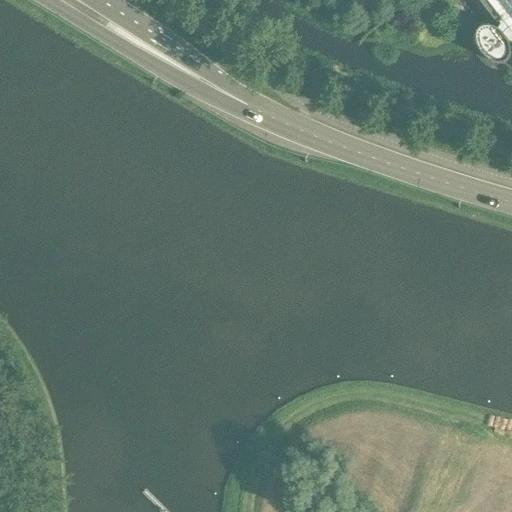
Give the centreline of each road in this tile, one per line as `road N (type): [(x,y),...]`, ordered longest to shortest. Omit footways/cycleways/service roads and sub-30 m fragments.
road 1 (secondary): [(511,203),(253,110)]
road 2 (secondary): [(43,0),(151,65),(253,110)]
road 3 (secondary): [(253,110),(98,0)]
